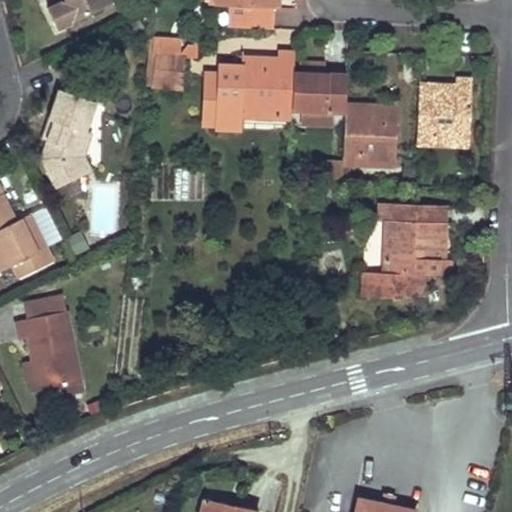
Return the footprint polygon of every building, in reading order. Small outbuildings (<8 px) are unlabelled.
[(56,31),(74,22),(110,3),(109,0),(65,0),(64,1),(45,11),(49,17),(56,31)] [(223,0),(223,6),(229,6),(229,27),(269,29),(271,7),(277,8),(277,0),(223,0)] [(180,58),(182,40),(156,39),(155,57),(180,58)] [(276,113),(275,119),(291,120),(292,109),(294,74),(294,54),(280,53),(280,63),(271,63),(263,63),(263,58),(242,57),(241,66),(221,65),(220,72),(217,128),(217,132),(240,133),(241,117),(254,118),(254,112),(276,113)] [(153,57),(152,87),(182,89),(184,57),(180,58),(155,57),(153,57)] [(206,72),(203,127),(217,128),(220,72),(206,72)] [(294,74),(292,109),(303,110),(303,126),(332,127),(333,111),(345,112),(345,106),(346,77),(318,75),(294,74)] [(104,107),(109,90),(78,80),(73,95),(59,90),(49,120),(56,123),(50,142),(44,158),(59,188),(89,172),(80,156),(88,131),(97,104),(104,107)] [(435,86),(419,86),(418,143),(433,145),(433,140),(454,141),(454,134),(471,135),(472,80),(457,80),(457,92),(444,91),(435,91),(435,86)] [(360,107),(345,106),(345,112),(343,163),(343,165),(361,165),(361,159),(379,160),(379,166),(395,166),(397,101),(382,101),(381,113),(374,113),(361,112),(360,107)] [(50,142),(56,123),(49,120),(42,139),(50,142)] [(87,154),(93,134),(88,131),(80,156),(89,172),(96,169),(87,154)] [(343,163),(321,162),(319,184),(342,184),(343,165),(343,163)] [(17,221),(0,188),(0,265),(3,271),(13,265),(38,252),(22,218),(17,221)] [(405,294),(406,274),(424,275),(450,277),(451,262),(441,261),(442,249),(442,238),(445,239),(446,223),(409,221),(410,206),(379,204),(378,221),(386,221),(385,239),(391,239),(389,258),(385,258),(384,273),(370,272),(369,282),(366,282),(365,294),(392,295),(392,293),(405,294)] [(449,209),(410,206),(409,221),(446,223),(448,223),(449,209)] [(55,260),(31,214),(22,218),(38,252),(13,265),(20,278),(55,260)] [(423,295),(424,275),(406,274),(405,294),(423,295)] [(25,304),(28,319),(63,312),(60,296),(54,297),(25,304)] [(79,384),(63,312),(28,319),(16,322),(19,343),(29,341),(33,365),(39,394),(57,389),(79,384)] [(39,394),(33,365),(25,366),(31,396),(39,394)] [(79,384),(57,389),(59,400),(82,395),(79,384)] [(394,500),(383,498),(381,507),(392,509),(394,500)] [(232,505),(205,499),(201,511),(257,511),(258,511),(232,505)] [(402,511),(392,509),(381,507),(359,502),(357,511),(402,511)]
